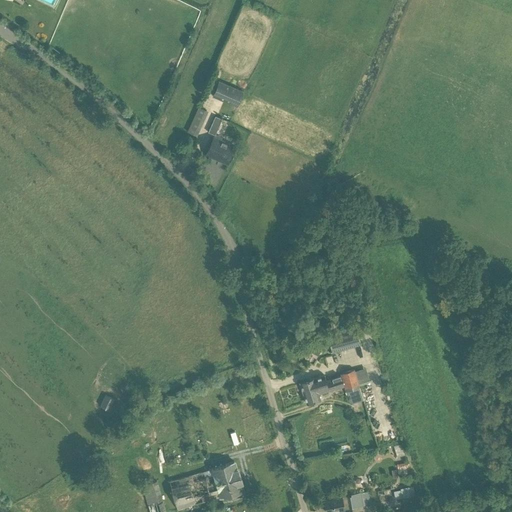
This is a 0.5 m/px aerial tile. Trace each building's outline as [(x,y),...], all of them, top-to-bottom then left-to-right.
[(243,91),(219,81),(212,96),(237,107),(243,91)] [(209,110),(200,106),(189,131),(198,135),(200,129),(201,130),(208,116),(206,115),(209,110)] [(215,135),(222,119),(215,116),(208,132),(215,135)] [(206,155),(214,158),(215,156),(228,162),(235,145),(214,136),(206,155)] [(225,174),(220,161),(216,162),(217,166),(211,169),(215,178),(225,174)] [(365,315),(353,319),(355,326),(367,323),(365,315)] [(331,353),(360,345),(356,328),(327,336),(331,353)] [(341,375),(334,377),(337,389),(344,387),(342,382),(356,378),(358,384),(369,381),(365,366),(340,373),(341,375)] [(324,375),(314,378),(300,382),(304,395),(307,394),(306,392),(327,386),(325,380),(324,375)] [(306,392),(307,394),(304,395),(306,404),(321,399),(319,394),(337,389),(334,377),(325,380),(327,386),(306,392)] [(344,387),(344,386),(346,393),(359,389),(358,384),(356,378),(342,382),(344,387)] [(109,410),(114,399),(105,395),(100,406),(109,410)] [(211,469),(169,481),(177,509),(219,497),(227,495),(227,496),(235,493),(242,491),(240,483),(242,482),(238,469),(236,470),(234,462),(226,464),(225,464),(220,466),(219,466),(218,466),(211,469)] [(156,481),(142,485),(149,511),(164,511),(160,493),(156,481)] [(400,489),(400,490),(393,492),(395,500),(415,495),(413,486),(400,489)] [(351,495),(342,497),(324,500),(326,511),(327,511),(345,509),(370,505),(368,491),(351,494),(351,495)]
